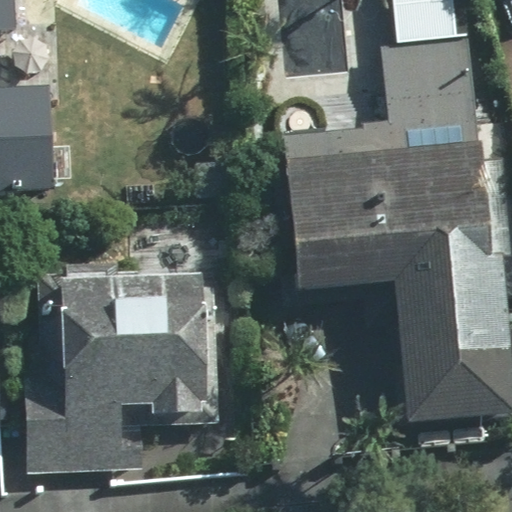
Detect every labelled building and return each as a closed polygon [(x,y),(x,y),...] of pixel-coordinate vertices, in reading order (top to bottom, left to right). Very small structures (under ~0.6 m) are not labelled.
[(51,87),(18,89),(14,0),(0,0),(0,190),(56,188),(51,87)] [(464,36),(459,0),(374,0),(381,47),(464,36)] [(511,288),(497,144),(300,165),(314,291),(403,282),(418,425),(511,415),(511,288)] [(214,274),(70,277),(71,319),(33,319),(36,474),(127,472),(126,418),(217,416),(214,274)] [(0,429),(8,429),(2,341),(0,341),(0,429)]
